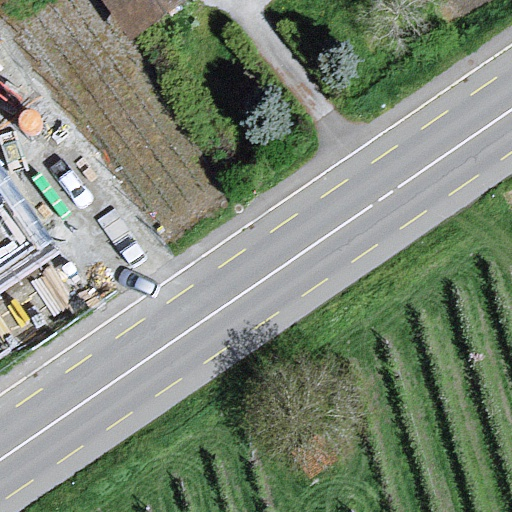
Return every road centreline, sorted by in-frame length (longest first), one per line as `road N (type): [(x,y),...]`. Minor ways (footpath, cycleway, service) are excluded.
road 1 (primary): [(0,479),(511,127)]
road 2 (primary): [(511,81),(0,429)]
